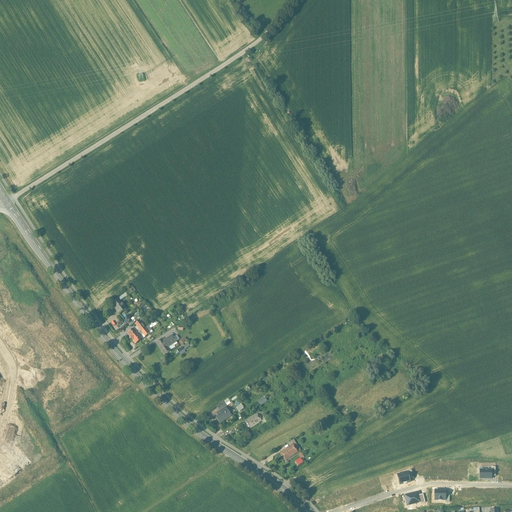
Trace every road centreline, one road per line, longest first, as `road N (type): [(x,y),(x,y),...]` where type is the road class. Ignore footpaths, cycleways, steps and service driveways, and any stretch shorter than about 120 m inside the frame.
road 1 (secondary): [(0,188),(128,367),(184,422),(307,511)]
road 2 (residential): [(511,485),(433,483),(338,511)]
